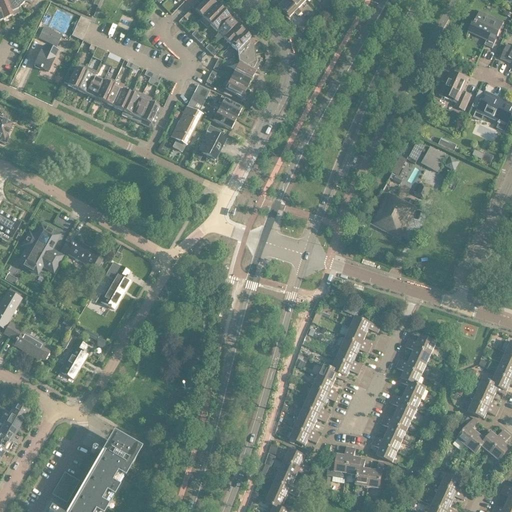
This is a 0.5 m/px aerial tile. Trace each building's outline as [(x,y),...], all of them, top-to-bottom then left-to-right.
[(4,0),(0,0),(0,17),(1,21),(12,16),(4,0)] [(19,14),(17,10),(21,6),(14,0),(4,0),(12,16),(19,14)] [(198,21),(199,21),(201,18),(215,5),(210,0),(204,0),(199,5),(197,3),(191,8),(201,18),(198,21)] [(301,12),(297,9),(287,0),(285,0),(278,8),(289,18),(293,14),(296,17),(301,12)] [(305,0),(287,0),(297,9),(306,1),(305,0)] [(329,6),(324,1),(320,5),(325,10),(329,6)] [(215,5),(201,18),(199,21),(205,27),(208,24),(209,25),(222,12),(215,5)] [(186,21),(193,14),(190,11),(182,18),(186,21)] [(209,25),(216,33),(229,19),(222,12),(209,25)] [(474,23),(472,23),(467,32),(487,41),(484,46),(491,49),(503,23),(478,12),(474,23)] [(307,19),(312,23),(315,20),(311,15),(307,19)] [(77,23),(87,28),(90,22),(80,17),(77,23)] [(236,25),(229,19),(216,33),(223,39),(236,25)] [(312,23),(307,19),(303,22),(308,27),(312,23)] [(74,28),(84,33),(87,28),(77,23),(74,28)] [(223,39),(230,46),(243,32),(236,25),(223,39)] [(55,47),(61,36),(43,28),(37,39),(55,47)] [(81,41),(84,33),(74,28),(71,36),(81,41)] [(250,39),(243,32),(230,46),(236,52),(250,39)] [(236,52),(237,58),(254,55),(252,47),(255,44),(250,39),(236,52)] [(511,47),(506,45),(500,60),(511,65),(511,47)] [(40,53),(33,68),(40,71),(41,69),(47,72),(57,52),(45,46),(42,54),(40,53)] [(255,63),(254,55),(237,58),(238,63),(255,72),(258,65),(255,63)] [(238,63),(233,72),(250,81),(255,72),(238,63)] [(66,86),(76,91),(84,74),(74,69),(70,77),(67,76),(63,84),(67,86),(66,86)] [(76,91),(85,95),(93,78),(95,73),(86,69),(84,74),(76,91)] [(233,72),(233,73),(229,81),(245,90),(250,81),(233,72)] [(466,82),(468,83),(468,82),(447,73),(447,74),(449,74),(441,92),(439,91),(439,92),(438,94),(439,95),(438,96),(456,104),(454,107),(463,111),(470,97),(461,93),(466,82)] [(85,95),(94,99),(102,82),(93,78),(85,95)] [(102,82),(94,99),(93,103),(102,107),(104,104),(112,86),(114,82),(104,78),(102,82)] [(229,81),(228,82),(227,84),(224,90),(241,99),(245,90),(229,81)] [(114,82),(112,86),(104,104),(113,108),(121,91),(123,86),(114,82)] [(197,86),(193,94),(205,100),(209,92),(197,86)] [(120,116),(130,120),(142,95),(132,90),(130,95),(122,112),(120,116)] [(130,95),(121,91),(113,108),(122,112),(130,95)] [(479,91),(472,107),(477,109),(473,118),(481,122),(483,116),(498,123),(506,127),(511,114),(511,105),(485,93),(484,93),(479,91)] [(189,101),(201,107),(205,100),(193,94),(189,101)] [(130,120),(139,125),(149,104),(151,99),(142,95),(130,120)] [(220,105),(217,111),(235,120),(241,109),(220,98),(217,103),(220,105)] [(185,146),(201,116),(198,114),(199,112),(201,107),(189,101),(186,108),(176,126),(181,129),(175,141),(171,148),(181,153),(184,146),(185,146)] [(162,110),(149,104),(139,125),(152,131),(162,110)] [(211,115),(209,120),(230,131),(235,120),(217,111),(214,117),(211,115)] [(0,141),(4,143),(12,126),(0,121),(0,141)] [(213,163),(218,153),(221,147),(224,142),(218,138),(221,133),(208,127),(201,141),(206,144),(201,154),(206,157),(205,159),(213,163)] [(456,146),(441,139),(438,145),(453,152),(456,146)] [(424,147),(416,142),(406,160),(414,165),(424,147)] [(459,162),(450,158),(450,157),(449,158),(450,158),(445,166),(445,167),(454,171),(454,172),(454,171),(459,163),(459,162)] [(396,175),(392,181),(397,184),(400,185),(403,179),(398,176),(396,175)] [(423,200),(429,189),(421,184),(415,196),(423,200)] [(386,195),(370,226),(400,241),(416,208),(413,206),(415,202),(410,200),(408,204),(396,198),(395,199),(389,196),(386,195)] [(11,216),(4,213),(3,215),(0,212),(0,232),(10,239),(18,223),(9,218),(11,216)] [(61,236),(40,224),(33,235),(29,233),(21,248),(25,250),(17,266),(38,277),(43,269),(54,275),(64,257),(53,251),(61,236)] [(66,242),(60,253),(65,256),(66,257),(66,256),(67,255),(70,256),(91,269),(89,272),(94,274),(102,261),(97,258),(98,256),(99,255),(74,241),(72,245),(66,242)] [(102,298),(99,303),(108,308),(109,309),(109,308),(113,310),(115,306),(120,298),(119,297),(124,288),(126,289),(130,282),(126,279),(129,273),(112,264),(105,276),(112,281),(103,297),(102,298)] [(0,304),(0,328),(3,330),(20,299),(7,292),(0,304)] [(345,305),(342,311),(356,317),(359,311),(345,305)] [(350,329),(365,336),(368,330),(376,334),(379,329),(355,318),(350,329)] [(10,338),(16,327),(9,323),(3,334),(9,337),(10,338)] [(65,333),(68,328),(61,323),(59,327),(59,330),(65,333)] [(42,360),(49,348),(28,336),(30,332),(25,329),(24,331),(23,331),(16,327),(10,338),(17,342),(14,346),(37,359),(38,358),(42,360)] [(362,342),(365,336),(350,329),(345,340),(369,351),(371,346),(362,342)] [(83,333),(96,341),(98,337),(85,330),(83,333)] [(406,344),(430,355),(435,344),(420,337),(417,343),(409,340),(406,344)] [(60,372),(73,380),(77,372),(76,371),(81,362),(82,363),(87,355),(82,353),(86,346),(75,340),(71,347),(73,348),(60,372)] [(345,340),(341,350),(356,357),(358,351),(367,355),(369,351),(345,340)] [(413,353),(410,359),(425,365),(430,355),(406,344),(404,349),(413,353)] [(353,363),(356,357),(341,350),(336,360),(360,371),(362,367),(353,363)] [(511,357),(505,354),(500,365),(511,370),(511,357)] [(399,361),(397,365),(421,376),(425,365),(410,359),(408,365),(399,361)] [(303,363),(301,362),(297,360),(294,366),(300,369),(303,363)] [(358,376),(360,371),(336,360),(332,370),(346,377),(349,372),(358,376)] [(416,386),(421,376),(397,365),(395,369),(404,373),(401,379),(416,386)] [(511,370),(500,365),(496,376),(511,382),(511,370)] [(346,377),(332,370),(323,366),(318,378),(333,385),(336,378),(344,382),(346,377)] [(511,382),(496,376),(491,385),(507,392),(509,387),(511,387),(511,382)] [(330,391),(333,385),(318,378),(313,388),(336,399),(338,395),(330,391)] [(408,388),(405,394),(420,401),(425,390),(416,386),(401,379),(399,384),(408,388)] [(491,385),(483,381),(478,392),(493,399),(496,393),(504,397),(507,392),(491,385)] [(334,403),(336,399),(313,388),(308,399),(323,406),(326,400),(334,403)] [(478,392),(473,403),(496,413),(497,414),(499,409),(490,405),(493,399),(478,392)] [(415,411),(420,401),(405,394),(402,400),(393,396),(391,400),(415,411)] [(321,412),(323,406),(308,399),(303,409),(327,420),(329,415),(321,412)] [(398,409),(396,415),(410,422),(415,411),(391,400),(389,405),(398,409)] [(497,414),(496,413),(473,403),(468,413),(483,420),(486,414),(495,418),(497,414)] [(3,411),(9,415),(22,422),(28,412),(15,404),(12,409),(6,406),(3,411)] [(325,424),(327,420),(303,409),(299,420),(314,427),(317,420),(325,424)] [(0,422),(3,425),(16,432),(22,422),(9,415),(6,419),(2,417),(0,420),(0,422)] [(406,432),(410,422),(396,415),(393,421),(384,417),(382,421),(406,432)] [(434,419),(429,417),(428,416),(422,427),(424,428),(429,430),(434,419)] [(317,441),(319,437),(311,433),(314,427),(299,420),(294,430),(317,441)] [(473,420),(457,440),(466,448),(476,435),(471,430),(477,423),(473,420)] [(386,436),(401,442),(406,432),(382,421),(380,425),(389,430),(386,436)] [(0,436),(11,442),(16,432),(3,425),(0,422),(0,436)] [(294,430),(289,441),(304,448),(307,441),(316,445),(317,441),(294,430)] [(481,439),(476,435),(466,448),(475,455),(480,448),(491,435),(487,431),(481,439)] [(489,455),(496,447),(506,434),(502,431),(496,438),(491,435),(480,448),(489,455)] [(105,511),(107,510),(103,508),(108,498),(112,501),(118,490),(114,488),(120,479),(124,481),(141,451),(112,434),(106,444),(109,446),(70,511),(54,511),(50,510),(48,511),(105,511)] [(506,434),(496,447),(489,455),(498,462),(499,462),(502,458),(509,449),(503,444),(509,437),(506,434)] [(13,443),(11,442),(0,436),(0,448),(5,452),(7,453),(13,443)] [(374,437),(372,442),(396,453),(401,442),(386,436),(383,442),(374,437)] [(379,450),(376,457),(391,464),(396,453),(372,442),(370,446),(379,450)] [(271,445),(268,453),(274,455),(277,447),(271,445)] [(345,480),(346,475),(350,449),(345,448),(344,458),(336,457),(336,460),(329,458),(326,477),(345,480)] [(355,450),(350,449),(346,475),(356,477),(359,460),(353,459),(355,450)] [(284,462),(308,473),(310,469),(301,465),(304,458),(289,451),(284,462)] [(355,486),(367,488),(369,472),(363,471),(364,461),(359,460),(356,477),(355,486)] [(306,478),(308,473),(284,462),(279,473),(294,480),(297,474),(306,478)] [(367,488),(379,490),(383,464),(377,463),(376,473),(369,472),(367,488)] [(279,473),(274,483),(298,494),(300,490),(292,486),(294,480),(279,473)] [(63,474),(51,495),(66,504),(79,483),(63,474)] [(461,482),(446,475),(441,486),(465,497),(467,492),(458,489),(461,482)] [(296,498),(298,494),(274,483),(270,493),(285,500),(288,494),(296,498)] [(465,497),(441,486),(436,496),(451,503),(454,497),(463,501),(465,497)] [(511,489),(505,487),(503,491),(511,495),(511,489)] [(507,505),(511,507),(511,495),(503,491),(501,495),(510,499),(507,505)] [(282,506),(285,500),(270,493),(265,504),(274,508),(282,511),(290,511),(291,510),(282,506)] [(451,503),(436,496),(431,507),(443,511),(454,511),(449,509),(451,503)]
